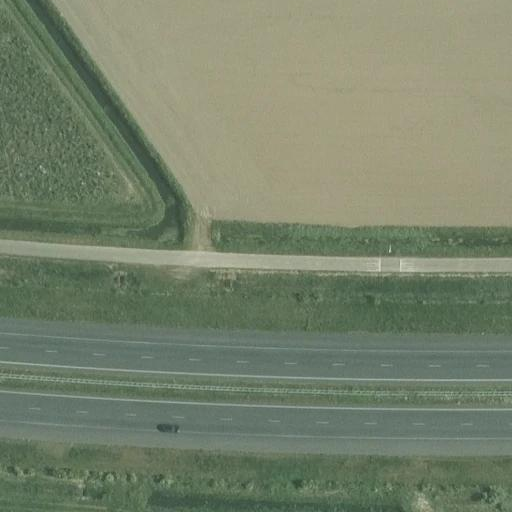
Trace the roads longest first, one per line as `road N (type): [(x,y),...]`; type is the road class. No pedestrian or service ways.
road 1 (motorway): [(511,366),(326,366),(0,347)]
road 2 (motorway): [(0,407),(322,425),(511,425)]
road 3 (unclassified): [(511,265),(0,248)]
